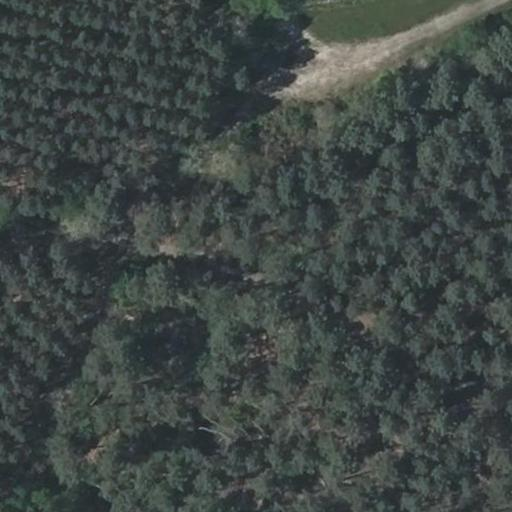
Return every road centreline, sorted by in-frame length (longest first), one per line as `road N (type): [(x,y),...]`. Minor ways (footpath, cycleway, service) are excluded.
road 1 (track): [(511,440),(415,353),(309,297),(201,273),(158,233),(241,96),(273,0)]
road 2 (track): [(0,205),(158,233)]
